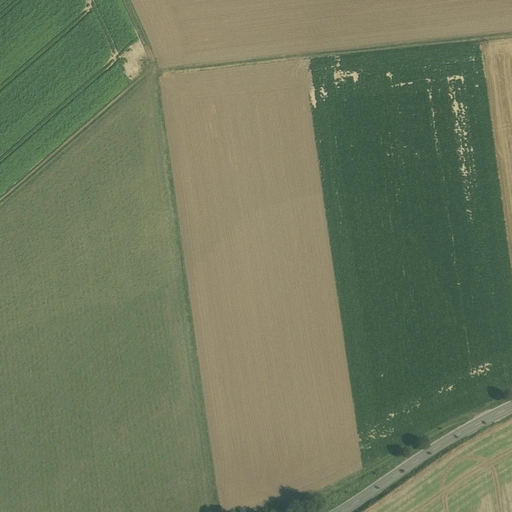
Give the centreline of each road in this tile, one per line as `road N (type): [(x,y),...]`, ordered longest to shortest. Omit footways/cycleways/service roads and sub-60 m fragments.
road 1 (track): [(215,511),(156,72),(0,207)]
road 2 (track): [(124,0),(156,72),(511,35)]
road 3 (track): [(489,418),(478,412),(444,428),(290,511)]
road 4 (secondary): [(511,407),(339,511)]
